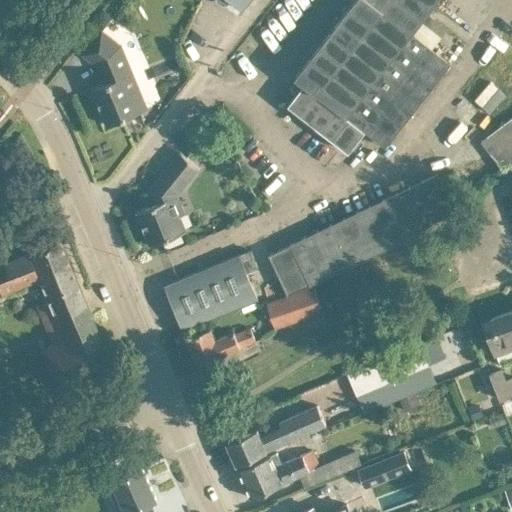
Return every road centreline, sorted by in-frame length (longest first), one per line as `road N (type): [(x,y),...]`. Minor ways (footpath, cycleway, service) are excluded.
road 1 (tertiary): [(166,401),(48,119),(0,62)]
road 2 (residential): [(0,476),(166,401)]
road 3 (tertiary): [(214,511),(166,401)]
